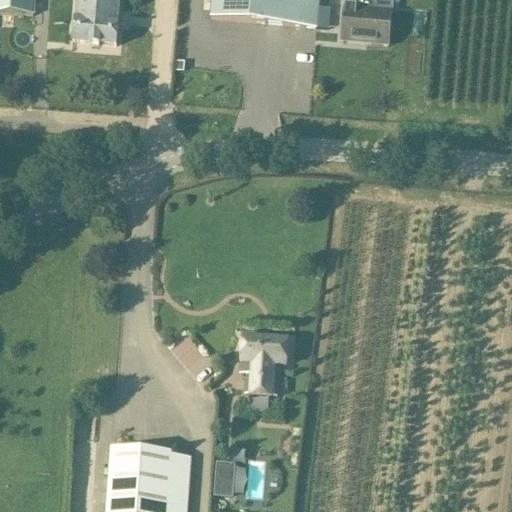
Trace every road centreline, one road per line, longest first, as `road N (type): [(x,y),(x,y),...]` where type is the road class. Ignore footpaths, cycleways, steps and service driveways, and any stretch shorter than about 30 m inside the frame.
road 1 (tertiary): [(511,167),(315,146),(231,151),(124,179),(0,238)]
road 2 (unknown): [(124,179),(135,325),(142,350),(197,426),(197,511)]
road 3 (unknown): [(0,129),(131,144),(173,165)]
